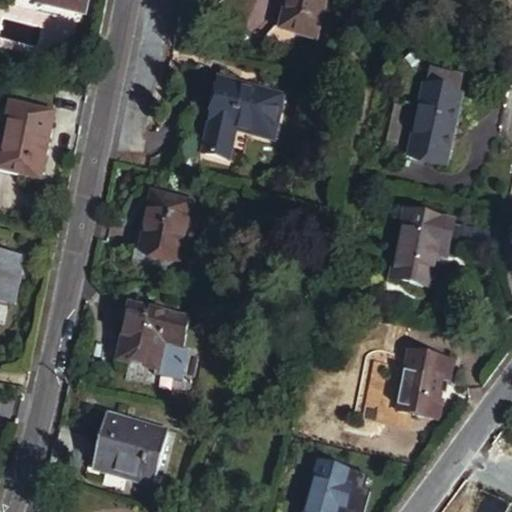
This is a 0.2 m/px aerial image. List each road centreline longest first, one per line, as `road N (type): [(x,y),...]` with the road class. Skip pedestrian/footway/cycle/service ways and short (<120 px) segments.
road 1 (unclassified): [(131,0),(22,511)]
road 2 (residential): [(413,511),(511,379)]
